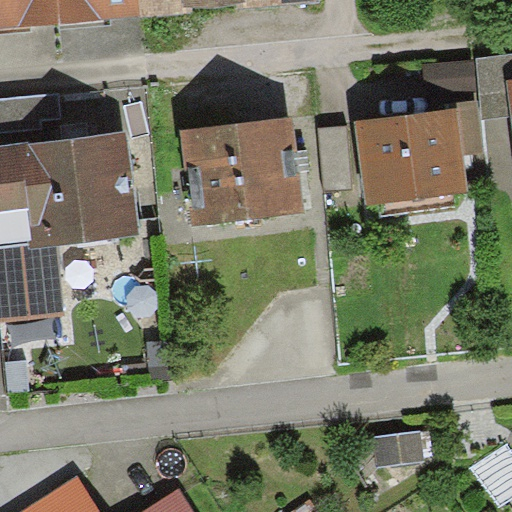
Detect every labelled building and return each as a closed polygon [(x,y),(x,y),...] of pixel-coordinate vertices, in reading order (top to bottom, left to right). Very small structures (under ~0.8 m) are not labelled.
[(46,5),(70,3),(69,0),(0,0),(0,10),(18,9),(19,20),(47,18),(46,5)] [(141,0),(69,0),(70,3),(93,1),(94,15),(142,10),(141,0)] [(141,0),(142,10),(266,0),(141,0)] [(485,115),(511,112),(511,55),(480,59),(485,115)] [(467,90),(466,65),(432,67),(434,92),(467,90)] [(67,121),(64,95),(0,101),(0,138),(42,134),(41,123),(67,121)] [(368,202),(461,193),(456,140),(479,138),(475,99),(448,102),(449,116),(360,125),(368,202)] [(347,124),(316,128),(324,195),(355,191),(347,124)] [(302,214),(293,125),(193,136),(203,225),(302,214)] [(25,148),(38,245),(133,233),(120,135),(25,148)] [(0,250),(38,245),(25,148),(0,151),(0,250)] [(34,511),(82,511),(69,490),(34,511)] [(184,511),(176,498),(154,511),(184,511)]
